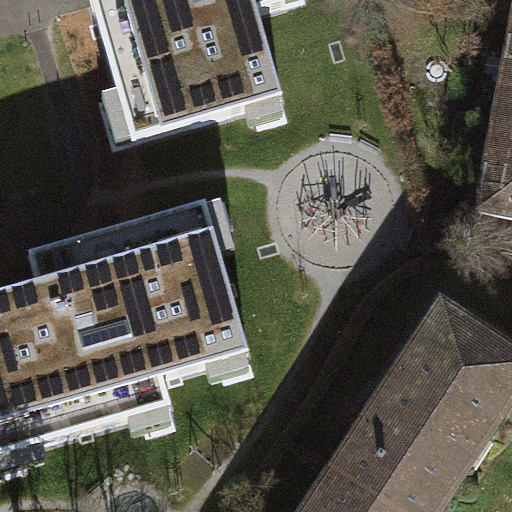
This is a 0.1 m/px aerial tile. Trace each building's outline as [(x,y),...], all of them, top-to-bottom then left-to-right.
[(284,0),(90,0),(134,147),(283,104),(258,18),(287,10),(284,0)] [(511,39),(479,215),(511,220),(511,39)] [(38,289),(0,299),(0,460),(171,411),(164,383),(248,358),(207,209),(30,259),(38,289)] [(333,475),(388,511),(429,511),(480,437),(489,443),(511,409),(511,408),(502,402),(511,387),(511,353),(444,308),(333,475)] [(388,511),(333,475),(308,511),(388,511)]
